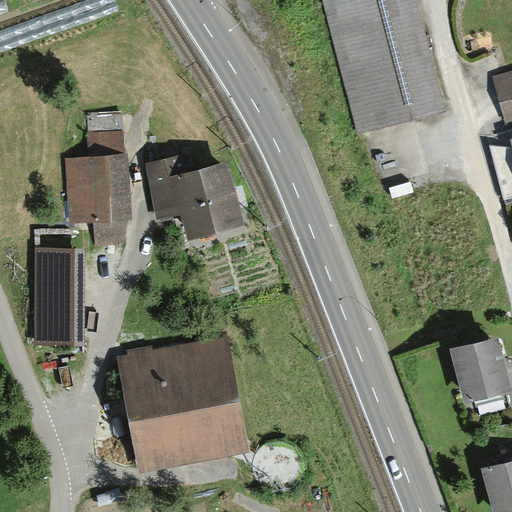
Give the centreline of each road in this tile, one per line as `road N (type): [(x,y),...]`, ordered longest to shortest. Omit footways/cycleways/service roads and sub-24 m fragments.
road 1 (primary): [(189,0),(261,118),(419,511)]
road 2 (residential): [(511,289),(429,0)]
road 3 (residential): [(0,308),(63,468),(60,511)]
